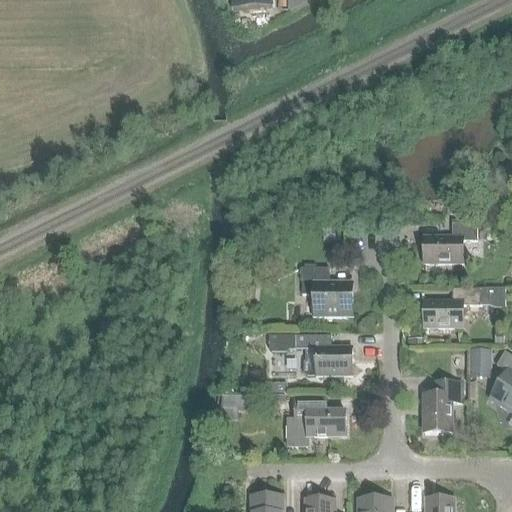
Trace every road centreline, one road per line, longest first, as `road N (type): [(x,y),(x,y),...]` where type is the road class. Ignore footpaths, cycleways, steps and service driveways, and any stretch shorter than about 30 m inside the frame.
road 1 (residential): [(396,475),(394,258),(361,248)]
road 2 (residential): [(253,474),(396,475)]
